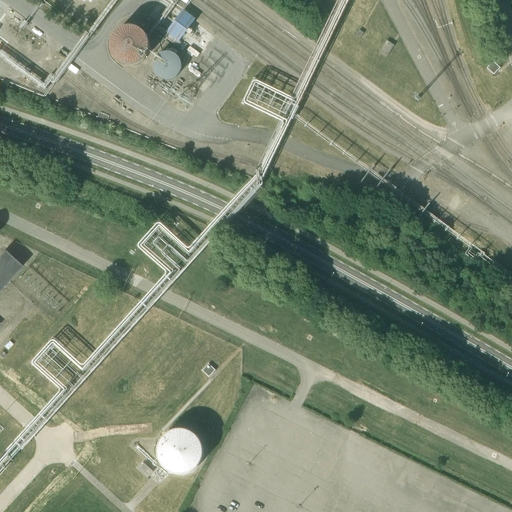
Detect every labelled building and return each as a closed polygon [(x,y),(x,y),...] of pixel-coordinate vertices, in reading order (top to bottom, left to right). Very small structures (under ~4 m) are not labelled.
[(13,41),(25,27),(12,17),(1,31),(13,41)] [(131,36),(130,36),(130,35),(128,36),(126,36),(125,36),(123,37),(121,38),(120,39),(118,40),(117,41),(116,42),(115,43),(114,45),(114,46),(113,48),(112,50),(112,51),(112,52),(112,53),(112,54),(112,56),(112,58),(113,60),(113,61),(114,62),(115,64),(116,66),(117,68),(118,68),(119,69),(122,71),(123,71),(124,72),(126,72),(129,73),(132,73),(134,72),(135,72),(137,72),(138,71),(140,70),(141,69),(143,68),(144,67),(144,66),(145,65),(146,64),(147,62),(147,61),(148,60),(148,58),(149,56),(149,54),(149,53),(149,51),(148,50),(148,49),(148,47),(147,46),(146,44),(145,43),(144,41),(143,41),(142,40),(141,39),(139,38),(138,37),(137,37),(135,36),(133,36),(131,36)] [(380,52),(387,57),(395,46),(387,41),(380,52)] [(494,75),(500,68),(494,62),(487,69),(494,75)] [(250,84),(254,87),(263,74),(258,71),(250,84)] [(0,289),(21,266),(3,251),(0,254),(0,289)] [(487,279),(491,282),(495,276),(491,273),(487,279)] [(5,347),(8,350),(13,345),(9,342),(5,347)] [(202,371),(209,377),(216,370),(209,364),(202,371)] [(172,472),(178,475),(184,476),(190,475),(196,473),(201,469),(204,464),(207,458),(207,452),(206,445),(203,439),(199,435),(193,431),(186,430),(180,430),(173,433),(168,437),(164,442),(162,448),(162,455),(163,462),(167,467),(172,472)]
